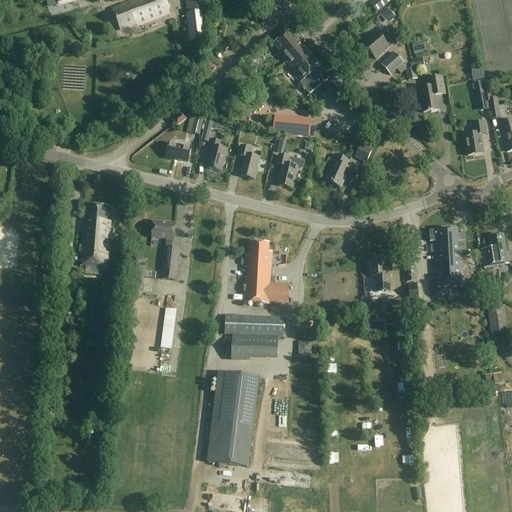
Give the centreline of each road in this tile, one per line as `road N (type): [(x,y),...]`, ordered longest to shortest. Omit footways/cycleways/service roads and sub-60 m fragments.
road 1 (tertiary): [(458,187),(347,222),(108,168)]
road 2 (tertiary): [(458,187),(286,7)]
road 3 (residential): [(108,168),(212,83),(286,7)]
road 4 (unclassified): [(129,511),(0,504)]
